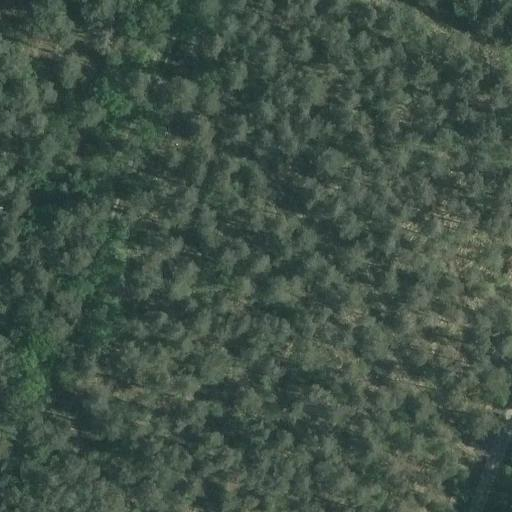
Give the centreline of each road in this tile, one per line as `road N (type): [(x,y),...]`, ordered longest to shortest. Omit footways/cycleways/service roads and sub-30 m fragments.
road 1 (track): [(177,0),(0,505)]
road 2 (track): [(511,371),(463,511)]
